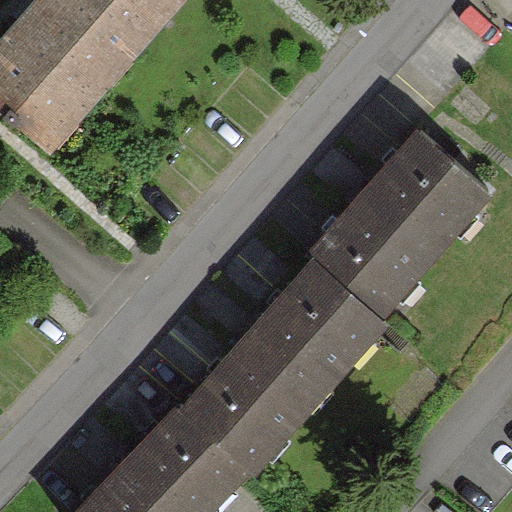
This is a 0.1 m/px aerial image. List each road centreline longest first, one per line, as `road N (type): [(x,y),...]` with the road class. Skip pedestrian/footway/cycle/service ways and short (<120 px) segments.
road 1 (residential): [(0,473),(423,0)]
road 2 (residential): [(511,367),(382,511)]
